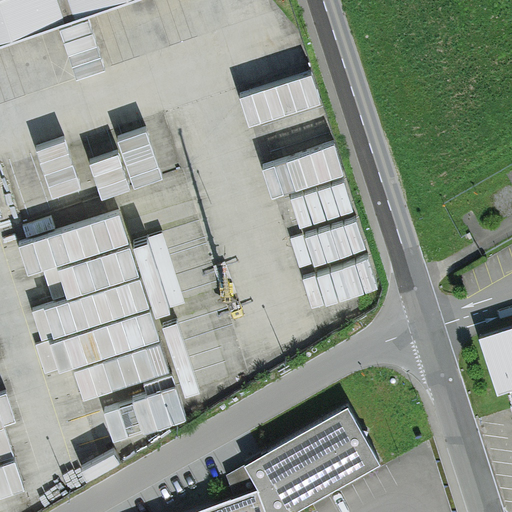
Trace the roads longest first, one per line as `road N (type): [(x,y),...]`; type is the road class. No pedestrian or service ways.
road 1 (tertiary): [(319,0),(483,511)]
road 2 (unknown): [(0,104),(218,19),(227,0)]
